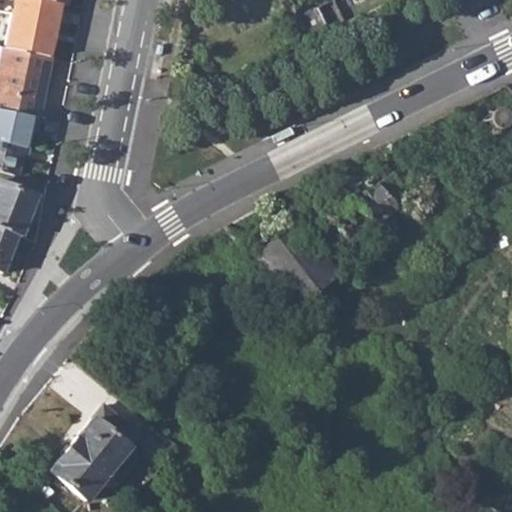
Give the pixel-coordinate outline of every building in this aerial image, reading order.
[(45,56),(58,2),(47,0),(0,0),(0,9),(9,12),(2,47),(45,56)] [(0,110),(33,117),(36,118),(49,56),(45,56),(2,47),(0,46),(0,110)] [(483,95),(511,124),(511,91),(505,84),(483,95)] [(422,125),(428,137),(472,116),(466,103),(422,125)] [(0,173),(15,176),(20,149),(25,150),(33,117),(0,110),(0,173)] [(476,121),(487,133),(499,121),(488,110),(476,121)] [(276,139),(292,130),(288,123),(272,132),(276,139)] [(248,258),(290,310),(334,275),(328,267),(333,264),(330,259),(410,199),(391,173),(412,162),(398,136),(354,159),(370,188),(304,237),(293,223),(248,258)] [(0,228),(14,234),(19,236),(33,198),(27,195),(33,180),(15,176),(0,173),(0,228)] [(220,228),(242,248),(273,232),(256,206),(220,228)] [(0,271),(14,234),(0,228),(0,271)] [(83,501),(103,476),(124,450),(137,434),(102,407),(49,473),(83,501)] [(136,459),(124,450),(103,476),(115,485),(136,459)]
